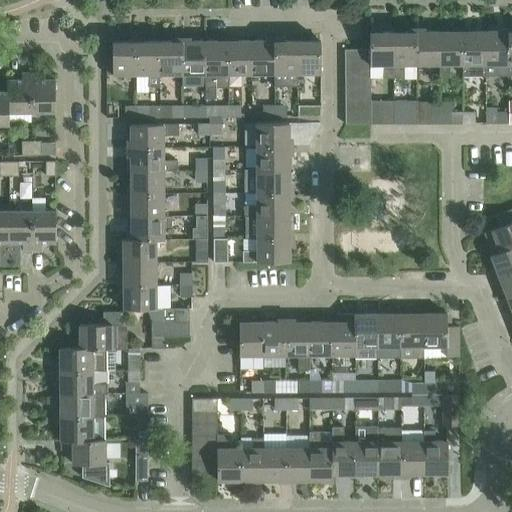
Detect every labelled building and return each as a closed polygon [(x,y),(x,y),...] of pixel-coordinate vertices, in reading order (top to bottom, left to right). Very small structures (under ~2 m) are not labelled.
[(450,64),(463,64),(463,31),(440,32),(440,65),(440,76),(450,76),(450,64)] [(486,76),(486,64),(486,31),(463,31),(463,64),(463,76),(486,76)] [(509,31),(486,31),(486,64),(486,76),(509,76),(509,31)] [(384,77),(394,77),(394,32),(370,32),(370,49),(370,62),(371,65),(384,65),(384,77)] [(404,65),(417,65),(417,32),(394,32),(394,77),(404,77),(404,65)] [(417,65),(440,65),(440,32),(417,32),(417,65)] [(297,85),(297,73),(297,40),(274,41),(274,73),(274,86),(297,85)] [(297,73),(321,73),(321,40),(297,40),(297,73)] [(113,58),(107,58),(107,74),(113,74),(137,74),(136,41),(113,42),(113,58)] [(160,86),(160,74),(159,41),(136,41),(137,74),(148,74),(149,86),(160,86)] [(160,74),(183,74),(182,41),(159,41),(160,74)] [(205,87),(206,87),(205,41),(182,41),(183,74),(182,85),(205,85),(205,87)] [(229,87),(228,74),(228,41),(205,41),(206,87),(229,87)] [(228,74),(251,73),(251,41),(228,41),(228,74)] [(251,73),(274,73),(274,41),(251,41),(251,73)] [(345,62),(370,62),(370,49),(345,49),(345,62)] [(371,74),(371,65),(370,62),(345,62),(345,74),(371,74)] [(9,111),(32,112),(32,73),(22,73),(22,80),(8,80),(8,90),(9,90),(9,111)] [(55,112),(55,80),(41,80),(41,73),(32,73),(32,112),(55,112)] [(345,86),(371,86),(371,74),(345,74),(345,86)] [(345,99),(371,99),(371,86),(345,86),(345,99)] [(0,122),(9,122),(9,111),(9,90),(8,90),(0,90),(0,122)] [(371,111),(371,100),(371,99),(345,99),(345,112),(371,111)] [(393,124),(393,101),(371,100),(371,111),(371,124),(393,124)] [(393,101),(393,124),(416,124),(416,120),(416,116),(416,112),(416,100),(393,101)] [(183,117),(206,116),(206,105),(183,106),(183,117)] [(222,116),(228,116),(228,105),(206,105),(206,116),(210,116),(210,117),(222,117),(222,116)] [(241,116),(241,105),(228,105),(228,116),(241,116)] [(263,117),(274,116),(274,105),(263,106),(263,117)] [(274,105),(274,116),(287,116),(287,105),(274,105)] [(298,116),(321,116),(321,105),(298,105),(298,116)] [(125,117),(137,117),(136,106),(125,107),(125,117)] [(137,117),(160,117),(159,106),(136,106),(137,117)] [(160,117),(183,117),(183,106),(159,106),(160,117)] [(345,124),(371,124),(371,111),(345,112),(345,124)] [(416,124),(429,124),(429,112),(416,112),(416,116),(416,120),(416,124)] [(451,123),(462,123),(462,112),(451,112),(451,123)] [(462,123),(475,123),(475,112),(462,112),(462,123)] [(497,123),(508,123),(508,112),(497,112),(497,123)] [(198,135),(209,134),(209,122),(198,123),(198,135)] [(210,122),(209,122),(209,127),(209,134),(222,134),(222,122),(210,122)] [(257,147),(289,146),(289,123),(257,123),(257,147)] [(162,147),(162,135),(179,135),(178,124),(162,124),(131,124),(131,148),(162,147)] [(32,141),(32,154),(41,154),(41,140),(32,141)] [(22,154),(32,154),(32,141),(22,141),(22,154)] [(213,159),(225,159),(225,146),(213,147),(213,159)] [(257,169),(290,169),(289,146),(257,147),(257,169)] [(177,160),(162,160),(162,147),(131,148),(131,170),(162,170),(177,170),(177,160)] [(207,170),(207,158),(196,158),(196,170),(207,170)] [(0,175),(10,175),(10,161),(0,161),(0,175)] [(10,161),(10,175),(19,175),(19,161),(10,161)] [(33,161),(23,161),(23,173),(33,173),(33,161)] [(56,175),(56,161),(46,161),(46,175),(56,175)] [(290,169),(257,169),(245,169),(245,192),(257,191),(257,192),(290,192),(290,169)] [(131,193),(163,193),(162,170),(131,170),(131,193)] [(207,170),(196,170),(196,181),(207,181),(207,170)] [(213,193),(225,193),(225,180),(213,180),(213,193)] [(245,215),(290,215),(290,192),(257,192),(257,205),(245,205),(245,215)] [(131,216),(163,216),(163,193),(131,193),(131,216)] [(225,193),(213,193),(214,215),(225,215),(225,193)] [(196,216),(208,216),(207,203),(196,204),(196,216)] [(492,229),(484,232),(493,254),(511,246),(511,208),(494,216),(499,227),(492,229)] [(0,242),(10,243),(10,211),(0,210),(0,242)] [(23,249),(33,249),(32,210),(10,211),(10,243),(23,243),(23,249)] [(42,243),(56,242),(56,210),(32,210),(33,249),(42,249),(42,243)] [(245,238),(290,238),(290,215),(245,215),(245,238)] [(163,239),(163,225),(172,225),(172,216),(163,216),(131,216),(131,239),(156,239),(163,239)] [(199,216),(196,216),(196,227),(208,227),(208,216),(204,216),(199,216)] [(214,239),(228,239),(225,238),(225,226),(214,226),(214,239)] [(258,251),(243,251),(243,261),(243,262),(290,262),(290,260),(290,238),(258,238),(258,251)] [(124,262),(156,262),(156,239),(131,239),(124,239),(124,262)] [(186,239),(168,240),(168,253),(187,253),(186,239)] [(228,262),(228,242),(228,239),(214,239),(214,262),(228,262)] [(511,271),(511,246),(493,254),(491,255),(499,277),(511,271)] [(208,250),(197,250),(197,261),(197,262),(208,262),(208,250)] [(124,285),(156,285),(156,262),(124,262),(124,285)] [(511,271),(499,277),(508,298),(511,296),(511,271)] [(181,285),(192,285),(192,273),(181,273),(181,285)] [(156,309),(156,308),(156,285),(124,285),(124,309),(131,309),(156,309)] [(181,297),(192,297),(192,285),(181,285),(181,297)] [(146,317),(164,317),(164,308),(156,308),(156,309),(131,309),(131,318),(146,318),(146,317)] [(190,323),(190,309),(190,308),(164,308),(164,317),(164,321),(164,322),(190,323)] [(113,324),(124,324),(123,311),(104,311),(103,319),(100,319),(98,321),(98,324),(80,324),(80,347),(80,348),(95,348),(113,348),(113,324)] [(378,347),(378,313),(354,314),(354,354),(355,354),(355,357),(378,357),(378,347)] [(378,347),(401,347),(401,313),(378,313),(378,347)] [(424,357),(424,347),(424,313),(401,313),(401,347),(413,347),(413,357),(424,357)] [(459,326),(447,326),(447,313),(424,313),(424,347),(446,346),(446,356),(460,356),(459,326)] [(354,314),(339,314),(339,322),(332,322),(332,355),(354,354),(354,314)] [(190,336),(190,323),(164,322),(164,336),(190,336)] [(240,355),(263,355),(263,322),(240,322),(240,355)] [(263,355),(286,355),(286,322),(263,322),(263,355)] [(309,355),(309,322),(286,322),(286,355),(298,355),(298,369),(309,369),(309,355)] [(309,355),(332,355),(332,322),(309,322),(309,355)] [(95,348),(80,348),(80,347),(60,347),(60,371),(95,371),(95,348)] [(140,371),(140,348),(129,348),(129,371),(140,371)] [(107,382),(95,382),(95,371),(60,371),(61,394),(95,394),(95,393),(105,393),(107,393),(107,382)] [(140,393),(140,382),(140,371),(129,371),(129,382),(126,382),(126,394),(140,393)] [(343,391),(355,391),(355,380),(343,379),(343,391)] [(355,391),(378,391),(378,379),(355,380),(355,391)] [(378,379),(378,391),(401,391),(401,379),(378,379)] [(424,394),(460,394),(460,379),(435,379),(435,382),(424,383),(424,394)] [(264,392),(275,391),(275,380),(264,381),(264,392)] [(297,392),(310,391),(309,380),(297,380),(297,392)] [(309,380),(310,391),(321,391),(321,380),(309,380)] [(252,392),(264,392),(264,381),(252,381),(252,392)] [(412,395),(424,394),(424,383),(412,383),(412,395)] [(105,416),(105,393),(95,393),(95,394),(61,394),(61,417),(105,416)] [(148,416),(148,405),(148,394),(140,394),(140,393),(126,394),(127,405),(137,405),(137,416),(148,416)] [(412,406),(424,406),(424,394),(412,395),(412,406)] [(443,425),(448,425),(460,425),(460,394),(424,394),(424,406),(443,406),(443,425)] [(287,398),(286,410),(298,410),(298,397),(287,398)] [(310,409),(332,409),(332,397),(309,398),(310,409)] [(332,397),(332,409),(344,409),(344,397),(332,397)] [(378,409),(378,397),(355,397),(355,409),(378,409)] [(378,397),(378,409),(390,409),(390,397),(378,397)] [(192,411),(217,410),(217,398),(192,398),(192,411)] [(241,409),(241,398),(229,398),(229,409),(241,409)] [(241,409),(252,409),(252,398),(241,398),(241,409)] [(274,410),(286,410),(287,398),(274,398),(274,410)] [(218,423),(218,418),(217,410),(192,411),(192,423),(218,423)] [(106,440),(106,438),(105,416),(61,417),(61,440),(106,440)] [(148,439),(148,428),(148,416),(137,416),(137,439),(148,439)] [(218,435),(218,434),(218,423),(192,423),(192,435),(218,435)] [(355,441),(344,441),(344,426),(332,426),(333,441),(332,441),(332,447),(332,474),(333,474),(355,474),(355,441)] [(378,441),(378,426),(368,426),(368,441),(355,441),(355,474),(378,473),(378,441)] [(424,441),(424,431),(402,430),(402,441),(401,441),(401,473),(424,473),(423,441),(424,441)] [(448,440),(435,441),(434,430),(424,431),(424,441),(423,441),(424,473),(448,473),(448,440)] [(332,447),(320,447),(320,431),(309,431),(310,435),(309,435),(309,480),(333,480),(333,474),(332,474),(332,447)] [(241,447),(228,447),(228,434),(218,434),(218,435),(218,447),(217,460),(217,473),(217,480),(241,480),(241,447)] [(192,447),(218,447),(218,435),(192,435),(192,447)] [(286,480),(309,480),(309,435),(286,435),(287,447),(286,447),(286,480)] [(264,480),(264,447),(263,438),(253,438),(253,447),(241,447),(241,480),(264,480)] [(106,440),(61,440),(61,441),(62,441),(62,450),(73,450),(73,464),(82,463),(82,477),(109,486),(110,462),(106,462),(106,443),(106,440)] [(378,473),(401,473),(401,441),(378,441),(378,473)] [(217,460),(218,447),(192,447),(192,460),(217,460)] [(264,480),(286,480),(286,447),(264,447),(264,480)] [(148,481),(148,456),(136,456),(136,481),(148,481)] [(217,473),(217,460),(192,460),(192,473),(217,473)]
